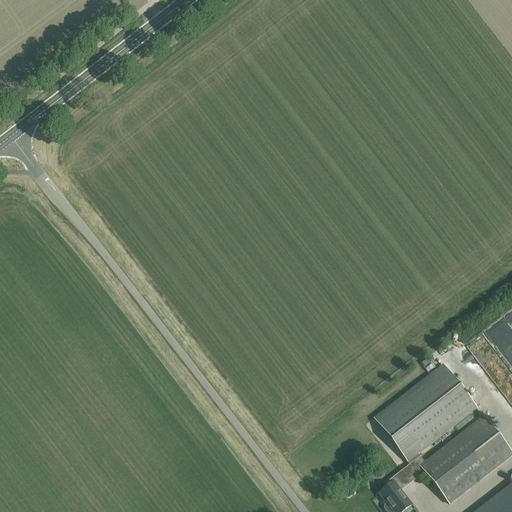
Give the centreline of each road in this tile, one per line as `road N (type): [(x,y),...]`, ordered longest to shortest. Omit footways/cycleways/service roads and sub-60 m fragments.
road 1 (unclassified): [(302,511),(11,134)]
road 2 (secondary): [(11,134),(187,0)]
